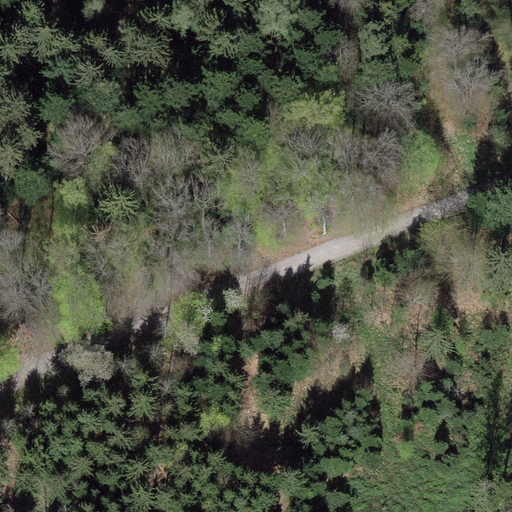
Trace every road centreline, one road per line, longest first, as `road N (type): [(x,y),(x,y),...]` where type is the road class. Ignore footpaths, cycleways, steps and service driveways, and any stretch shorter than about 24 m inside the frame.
road 1 (track): [(0,387),(104,337),(511,180)]
road 2 (track): [(475,0),(511,117)]
